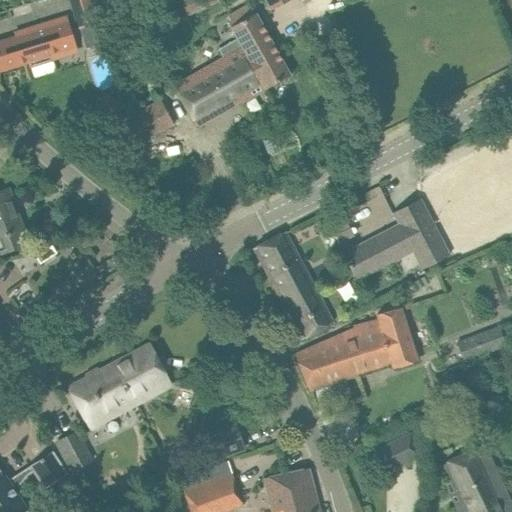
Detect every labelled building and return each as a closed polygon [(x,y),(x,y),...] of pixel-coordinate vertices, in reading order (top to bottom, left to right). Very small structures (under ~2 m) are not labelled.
[(98,23),(94,9),(91,0),(68,0),(77,29),(98,23)] [(91,0),(94,9),(113,3),(111,0),(91,0)] [(238,39),(220,49),(225,57),(175,85),(197,126),(290,75),(255,13),(249,3),(229,15),(234,25),(231,27),(238,39)] [(16,36),(0,41),(0,70),(75,47),(65,17),(34,26),(15,32),(16,36)] [(142,110),(124,119),(138,144),(173,124),(164,107),(160,100),(142,110)] [(0,252),(27,243),(13,205),(11,206),(5,190),(0,191),(0,252)] [(420,198),(393,212),(399,224),(342,253),(351,271),(357,281),(413,251),(425,275),(451,260),(429,216),(420,198)] [(333,322),(309,276),(285,231),(253,248),(277,293),(301,339),(333,322)] [(358,375),(357,372),(391,361),(393,368),(418,360),(401,308),(377,316),(379,321),(355,329),(356,333),(297,353),(309,390),(358,375)] [(464,361),(507,345),(500,326),(457,342),(464,361)] [(133,403),(169,384),(149,346),(135,353),(113,365),(104,370),(70,388),(77,400),(90,426),(104,419),(133,403)] [(449,380),(439,384),(446,400),(456,396),(449,380)] [(426,419),(429,438),(443,435),(440,417),(426,419)] [(235,425),(216,431),(204,435),(211,460),(243,449),(235,425)] [(70,473),(93,461),(78,429),(54,441),(70,473)] [(410,432),(395,440),(376,449),(387,471),(405,462),(421,453),(410,432)] [(511,511),(511,506),(483,445),(456,458),(438,467),(458,511),(511,511)] [(30,465),(9,479),(14,488),(25,476),(33,469),(45,488),(69,473),(54,450),(30,465)] [(225,511),(243,506),(227,460),(186,474),(191,489),(181,492),(187,511),(225,511)] [(319,511),(308,468),(264,480),(271,511),(319,511)] [(0,476),(0,511),(29,511),(14,488),(9,479),(5,474),(0,476)]
